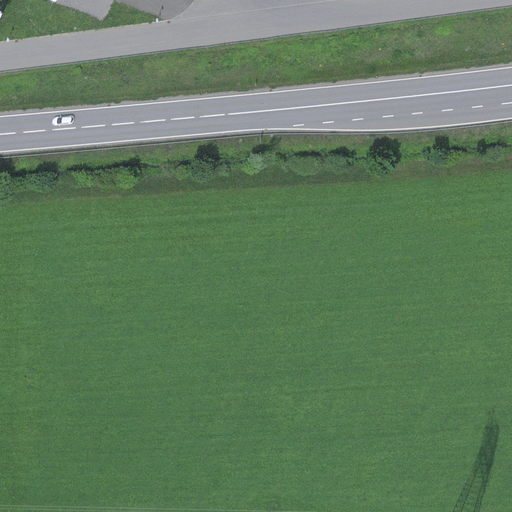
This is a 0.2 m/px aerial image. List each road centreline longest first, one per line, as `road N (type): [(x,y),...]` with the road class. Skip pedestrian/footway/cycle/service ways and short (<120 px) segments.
road 1 (primary): [(511,86),(0,135)]
road 2 (residential): [(0,57),(445,0)]
